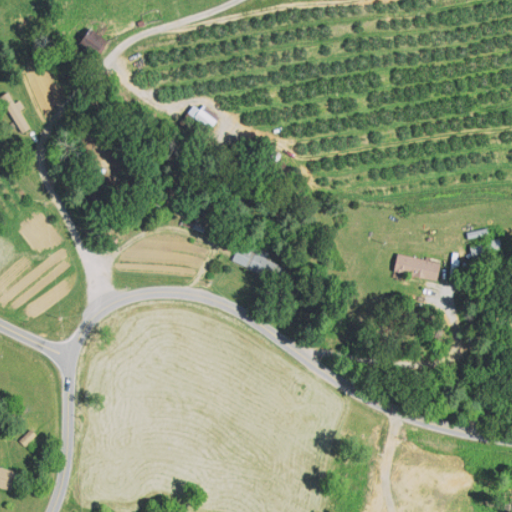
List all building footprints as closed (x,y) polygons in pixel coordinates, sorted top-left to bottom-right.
[(88,28),(108,40),(101,53),(80,41),(88,28)] [(9,90),(0,95),(0,97),(21,133),(31,127),(21,110),(25,108),(20,98),(16,101),(9,90)] [(202,103),(197,110),(190,105),(178,125),(203,142),(221,115),(202,103)] [(182,214),(179,223),(192,228),(195,219),(182,214)] [(465,230),(466,238),(497,232),(496,224),(465,230)] [(116,232),(83,231),(82,246),(115,247),(116,232)] [(237,242),(229,259),(278,281),(285,265),(268,257),(272,248),(255,240),(258,234),(252,231),(245,245),(237,242)] [(468,243),(507,235),(511,254),(472,261),(468,243)] [(396,252),(392,270),(436,279),(440,261),(396,252)] [(31,427),(38,434),(25,447),(18,440),(31,427)] [(0,465),(0,487),(11,490),(16,470),(0,465)]
